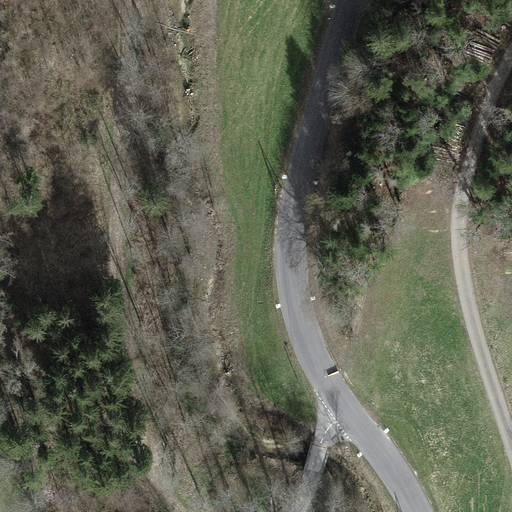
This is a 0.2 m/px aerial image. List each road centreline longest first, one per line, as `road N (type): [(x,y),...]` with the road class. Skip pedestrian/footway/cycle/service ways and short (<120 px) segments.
road 1 (track): [(176,511),(134,396),(124,311),(123,0)]
road 2 (secondary): [(350,0),(293,205),(289,248),(302,330),(332,390)]
road 3 (unclassified): [(511,445),(467,319),(457,213),(487,99),(511,61)]
road 4 (secondary): [(332,390),(416,511)]
road 5 (unclassified): [(299,511),(332,390)]
